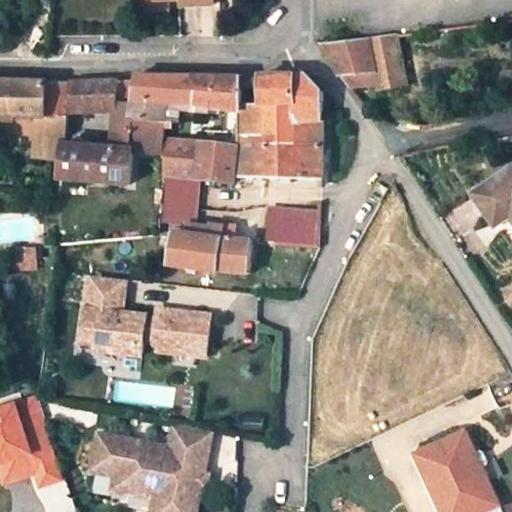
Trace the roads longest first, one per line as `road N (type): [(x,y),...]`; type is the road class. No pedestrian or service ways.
road 1 (residential): [(291,479),(300,332),(382,146)]
road 2 (residential): [(0,64),(223,62),(305,51)]
road 3 (residential): [(511,346),(382,146)]
road 4 (unknown): [(300,332),(264,312),(172,292)]
road 5 (residential): [(382,146),(511,121)]
road 6 (residential): [(382,146),(305,51)]
